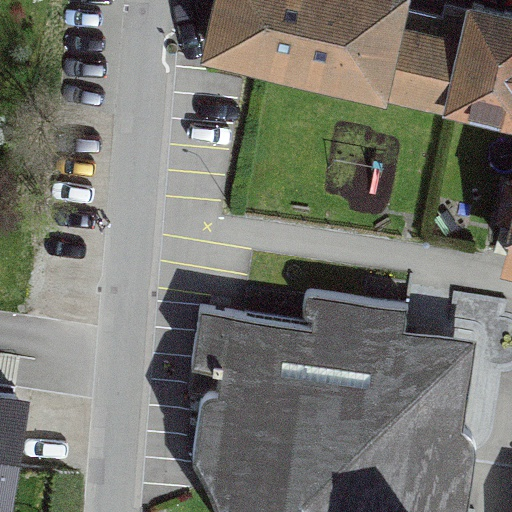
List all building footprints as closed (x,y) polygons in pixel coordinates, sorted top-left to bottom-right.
[(336,70),(380,80),(393,23),(398,0),(215,0),(207,41),(336,70)] [(393,23),(380,80),(511,108),(511,11),(473,2),(472,17),(442,11),(437,33),(393,23)] [(511,182),(510,182),(494,248),(511,252),(510,258),(511,258),(511,182)] [(437,511),(438,510),(452,511),(466,511),(475,457),(476,448),(474,439),(472,433),(467,427),(461,423),(454,421),(428,417),(436,368),(441,368),(444,366),(447,363),(449,344),(448,341),(446,338),(442,336),(403,330),(407,302),(309,288),(307,288),(305,290),(304,292),(302,305),(303,307),(305,310),(307,311),(311,312),(310,319),(200,303),(191,359),(221,363),(218,382),(213,381),(207,384),(204,386),(201,391),(192,447),(210,478),(220,506),(221,511),(437,511)] [(15,392),(0,389),(0,465),(5,462),(15,392)]
